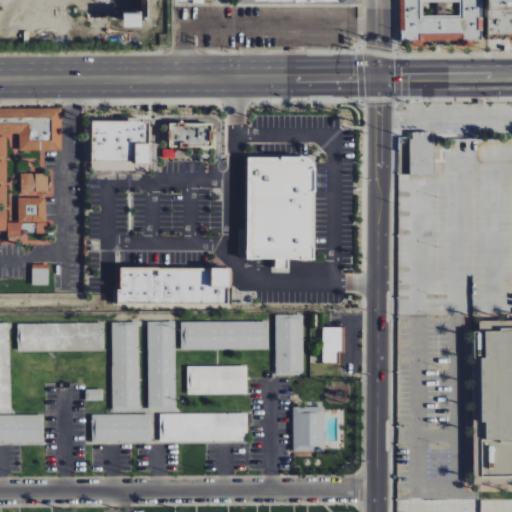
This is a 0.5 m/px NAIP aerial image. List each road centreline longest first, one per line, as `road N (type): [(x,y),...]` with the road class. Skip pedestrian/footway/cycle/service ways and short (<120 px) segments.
road 1 (residential): [(379,121),(375,511)]
road 2 (residential): [(0,492),(376,491)]
road 3 (primary): [(0,92),(357,90)]
road 4 (primary): [(357,68),(0,69)]
